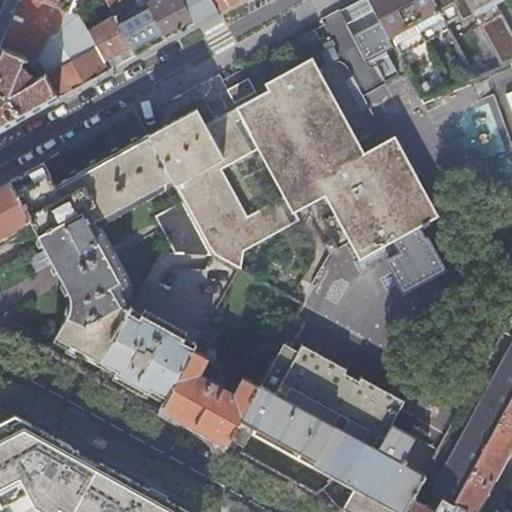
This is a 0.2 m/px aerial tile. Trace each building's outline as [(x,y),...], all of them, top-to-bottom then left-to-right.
[(18,0),(16,5),(0,46),(39,61),(58,97),(84,83),(111,68),(110,67),(106,59),(90,29),(82,14),(44,0),(18,0)] [(44,0),(82,14),(93,0),(44,0)] [(105,0),(113,16),(130,47),(133,54),(135,56),(165,39),(146,4),(127,14),(119,0),(105,0)] [(153,0),(146,4),(165,39),(195,23),(181,0),(153,0)] [(181,0),(195,23),(217,11),(211,0),(181,0)] [(211,0),(217,11),(234,2),(237,0),(211,0)] [(368,0),(388,37),(425,17),(435,37),(439,35),(443,41),(450,37),(447,31),(443,23),(437,10),(431,0),(368,0)] [(431,0),(437,10),(443,23),(457,16),(458,19),(472,12),(474,17),(472,18),(497,67),(509,62),(511,60),(511,32),(495,0),(496,0),(431,0)] [(113,16),(90,29),(106,59),(130,47),(113,16)] [(0,128),(34,110),(58,97),(39,61),(0,46),(0,128)] [(106,59),(110,67),(133,54),(130,47),(106,59)] [(181,201),(210,256),(217,256),(237,268),(240,256),(242,251),(298,221),(293,214),(324,197),(359,261),(438,219),(395,136),(363,153),(310,58),(265,83),(269,90),(257,97),(247,79),(225,90),(235,109),(204,125),(195,109),(146,136),(170,180),(181,201)] [(422,84),(415,87),(420,97),(428,94),(422,84)] [(44,162),(9,181),(30,219),(34,228),(38,234),(37,235),(46,250),(53,263),(68,290),(70,296),(70,303),(69,310),(67,316),(53,342),(67,349),(77,354),(98,366),(129,310),(121,306),(110,286),(120,281),(88,224),(170,180),(146,136),(146,135),(56,184),(44,162)] [(0,234),(5,232),(30,219),(9,181),(0,186),(0,234)] [(210,256),(181,201),(153,217),(174,255),(210,256)] [(478,249),(509,318),(511,314),(481,247),(491,242),(495,217),(493,213),(492,209),(488,208),(482,209),(478,249)] [(500,218),(501,217),(499,211),(493,213),(495,217),(491,242),(481,247),(511,314),(511,312),(511,272),(496,242),(500,218)] [(0,246),(10,241),(5,232),(0,234),(0,246)] [(36,272),(53,263),(46,250),(29,259),(36,272)] [(129,310),(98,366),(114,375),(112,379),(146,397),(148,393),(164,402),(193,350),(196,344),(130,308),(129,310)] [(511,312),(511,314),(509,318),(508,319),(511,320),(511,339),(429,497),(439,503),(434,511),(431,510),(431,508),(426,505),(425,506),(410,499),(403,511),(448,511),(511,395),(511,312)] [(258,386),(239,421),(253,429),(250,434),(353,490),(342,510),(344,511),(403,511),(410,499),(423,476),(400,464),(413,440),(390,426),(402,406),(298,348),(295,352),(280,344),(258,386)] [(75,358),(77,354),(67,349),(65,352),(75,358)] [(193,350),(164,402),(160,410),(180,422),(225,446),(239,421),(258,386),(241,377),(233,392),(224,388),(226,384),(220,381),(218,384),(200,374),(209,359),(193,350)] [(477,511),(511,448),(511,395),(448,511),(477,511)] [(0,508),(27,493),(34,505),(46,511),(189,511),(113,470),(13,415),(0,422),(0,508)] [(511,511),(511,479),(494,511),(511,511)]
